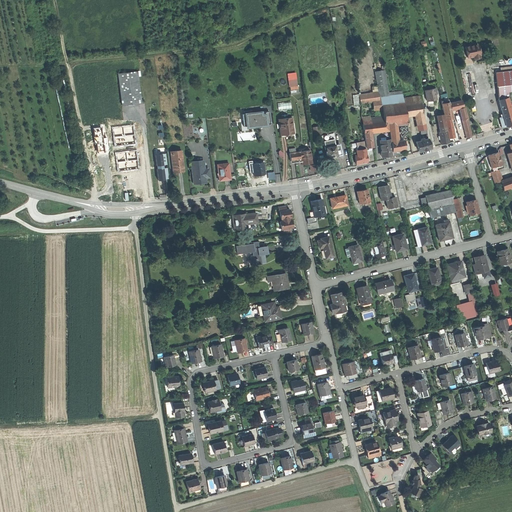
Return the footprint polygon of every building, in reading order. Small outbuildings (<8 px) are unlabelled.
[(478,44),(465,47),(467,58),(471,57),(473,56),(474,59),(478,58),(478,57),(480,55),(478,44)] [(390,123),(399,126),(403,125),(409,125),(409,117),(406,102),(405,98),(403,91),(390,93),(387,70),(376,72),(378,85),(373,87),(374,92),(362,94),(360,95),(362,105),(374,103),(375,111),(384,110),(386,123),(390,123)] [(511,70),(496,72),(499,98),(507,96),(508,96),(507,91),(511,89),(511,70)] [(136,72),(117,75),(121,107),(140,104),(136,72)] [(290,91),(291,94),(299,93),(298,86),(294,86),(295,90),(290,91)] [(425,90),(427,101),(432,100),(437,99),(435,92),(434,88),(425,90)] [(507,96),(499,98),(498,99),(501,110),(510,108),(507,96)] [(422,99),(406,102),(409,117),(418,115),(424,113),(425,113),(422,99)] [(449,103),(451,110),(454,110),(459,108),(464,108),(462,100),(449,103)] [(445,120),(446,119),(451,119),(452,118),(454,118),(453,116),(451,110),(449,103),(442,105),(445,120)] [(465,107),(464,108),(459,108),(462,120),(468,119),(465,107)] [(511,109),(510,108),(501,110),(503,117),(505,126),(510,125),(511,124),(511,113),(511,111),(511,109)] [(260,110),(242,112),(244,128),(265,125),(265,124),(271,123),(270,111),(260,112),(260,110)] [(427,129),(424,113),(418,115),(420,130),(422,130),(427,129)] [(441,127),(441,131),(446,130),(447,130),(445,122),(445,123),(443,115),(437,116),(440,127),(441,127)] [(281,134),(294,133),(292,123),(292,118),(279,119),(281,134)] [(472,136),(468,119),(462,120),(466,138),(469,137),(472,136)] [(385,121),(377,122),(379,133),(391,132),(390,124),(386,124),(385,121)] [(294,123),(292,123),(294,133),(281,134),(281,138),(288,137),(296,136),(294,123)] [(365,132),(366,132),(373,133),(373,123),(364,124),(365,132)] [(391,132),(392,142),(401,140),(399,126),(390,123),(390,124),(391,132)] [(441,131),(439,132),(440,136),(440,139),(441,144),(445,144),(449,143),(446,130),(441,131)] [(371,148),(376,148),(373,133),(366,132),(368,149),(371,148)] [(423,140),(418,142),(421,151),(427,150),(433,148),(430,138),(427,139),(426,140),(423,140)] [(391,139),(381,140),(383,158),(388,157),(393,156),(391,139)] [(401,140),(392,142),(394,153),(404,151),(408,150),(407,140),(401,140)] [(358,143),(359,151),(367,149),(366,142),(358,143)] [(327,146),(330,158),(337,157),(344,155),(342,145),(338,146),(331,147),(331,146),(327,146)] [(364,164),(369,163),(367,149),(359,151),(360,156),(357,156),(358,165),(364,164)] [(172,152),(174,172),(179,172),(185,171),(182,151),(172,152)] [(301,161),(302,165),(307,164),(312,163),(310,151),(300,152),(301,161)] [(291,162),(301,161),(300,152),(290,153),(291,162)] [(165,153),(155,154),(158,178),(167,177),(165,153)] [(495,154),(490,156),(494,170),(499,168),(498,166),(504,164),(500,153),(495,154)] [(191,162),(194,184),(200,183),(206,182),(205,177),(209,177),(208,169),(204,170),(203,161),(191,162)] [(253,170),(254,175),(260,175),(265,174),(264,170),(266,169),(265,166),(264,166),(263,162),(253,164),(252,164),(253,170)] [(228,163),(217,165),(219,181),(225,180),(230,179),(228,163)] [(499,168),(494,170),(495,172),(493,173),(497,184),(502,182),(502,181),(504,179),(501,170),(500,170),(499,168)] [(511,178),(503,181),(506,190),(511,187),(511,178)] [(384,187),(381,187),(384,201),(388,200),(390,209),(394,208),(394,210),(399,208),(399,207),(397,197),(393,199),(390,185),(384,187)] [(364,191),(359,192),(361,204),(367,203),(367,205),(372,204),(369,190),(364,191)] [(430,209),(456,203),(455,200),(452,190),(427,195),(427,197),(421,198),(423,207),(429,206),(430,209)] [(339,197),(332,198),(334,208),(349,205),(347,195),(339,197)] [(455,200),(456,203),(458,211),(459,217),(465,216),(461,199),(455,200)] [(316,201),(311,202),(314,217),(316,217),(325,215),(322,200),(316,201)] [(477,200),(466,203),(470,215),(478,213),(480,213),(478,206),(477,200)] [(458,211),(456,203),(430,209),(432,217),(458,211)] [(282,221),(291,220),(290,218),(291,218),(291,216),(290,213),(289,211),(290,211),(290,209),(286,210),(286,206),(278,207),(279,211),(280,211),(281,220),(282,220),(282,221)] [(235,215),(237,229),(249,228),(248,224),(259,223),(258,218),(258,213),(247,215),(247,213),(235,215)] [(292,219),(291,220),(282,221),(280,221),(281,230),(283,230),(284,233),(291,232),(290,229),(293,228),(293,226),(292,224),(291,221),(292,221),(292,219)] [(438,225),(442,240),(448,239),(454,237),(451,222),(446,223),(438,225)] [(419,230),(423,245),(427,244),(432,243),(428,227),(419,230)] [(393,237),(397,252),(402,251),(407,249),(403,234),(393,237)] [(322,240),(319,241),(320,244),(321,248),(324,247),(326,258),(334,257),(329,237),(322,239),(322,240)] [(375,257),(375,258),(380,257),(385,255),(381,241),(371,243),(372,248),(375,257)] [(239,246),(240,253),(252,251),(253,264),(267,263),(266,254),(270,254),(269,250),(269,246),(260,247),(259,242),(252,243),(253,244),(239,246)] [(351,257),(353,264),(358,262),(362,261),(358,245),(348,247),(349,248),(351,257)] [(499,255),(501,264),(506,263),(511,261),(508,249),(502,250),(498,251),(499,255)] [(472,258),(476,273),(477,273),(489,270),(484,255),(477,256),(472,258)] [(507,266),(506,263),(501,264),(499,255),(497,256),(500,267),(507,266)] [(448,265),(450,273),(458,271),(459,277),(465,276),(461,261),(455,263),(448,265)] [(428,270),(433,286),(442,283),(437,267),(433,269),(428,270)] [(490,276),(489,270),(477,273),(478,275),(479,279),(490,276)] [(452,279),(459,277),(458,271),(450,273),(452,279)] [(407,287),(409,292),(411,291),(418,290),(414,273),(409,275),(404,276),(407,287)] [(288,274),(268,277),(269,282),(274,281),(276,281),(278,291),(290,289),(289,282),(288,274)] [(376,284),(379,294),(394,290),(391,279),(383,282),(376,284)] [(490,283),(492,295),(498,294),(496,282),(490,283)] [(466,285),(468,294),(473,292),(474,292),(472,284),(466,285)] [(357,289),(362,305),(372,302),(367,286),(361,287),(357,289)] [(332,310),(333,314),(346,311),(344,304),(345,303),(343,293),(331,295),(334,304),(331,305),(332,310)] [(418,299),(420,307),(427,305),(425,297),(418,299)] [(262,305),(262,306),(264,316),(266,322),(283,317),(282,312),(280,306),(277,307),(276,302),(262,305)] [(497,320),(499,330),(503,329),(508,328),(508,326),(506,319),(506,318),(497,320)] [(301,324),(304,335),(309,334),(313,333),(311,322),(301,324)] [(474,328),(477,339),(484,337),(491,335),(488,325),(474,328)] [(511,325),(508,326),(508,328),(503,329),(504,334),(507,334),(510,333),(511,331),(511,325)] [(279,330),(282,342),(286,341),(291,340),(288,327),(279,330)] [(455,335),(458,346),(462,345),(467,344),(464,332),(455,335)] [(257,337),(259,348),(264,346),(268,345),(267,344),(268,344),(269,345),(274,344),(272,336),(267,337),(267,335),(257,337)] [(430,339),(434,351),(438,350),(443,348),(442,343),(441,339),(440,337),(430,339)] [(234,340),(237,352),(242,351),(247,349),(244,338),(234,340)] [(213,354),(214,357),(219,356),(223,355),(221,344),(211,346),(211,347),(213,354)] [(407,348),(411,359),(415,357),(420,356),(417,345),(407,348)] [(191,359),(191,363),(196,362),(201,361),(198,350),(189,352),(191,359)] [(322,354),(312,356),(315,369),(324,367),(323,362),(322,359),(323,358),(322,354)] [(380,356),(383,365),(388,364),(393,362),(391,354),(380,356)] [(164,357),(166,367),(172,366),(175,365),(173,355),(164,357)] [(287,362),(289,372),(298,369),(296,359),(291,361),(287,362)] [(353,361),(342,364),(344,370),(345,375),(356,372),(353,361)] [(487,366),(489,373),(493,372),(499,370),(496,361),(491,362),(486,363),(487,366)] [(469,367),(465,368),(468,379),(477,377),(474,366),(469,367)] [(494,375),(493,372),(489,373),(487,366),(484,367),(486,377),(494,375)] [(255,371),(257,379),(267,377),(265,367),(259,368),(255,370),(255,371)] [(227,376),(229,386),(239,383),(237,373),(232,375),(227,376)] [(439,375),(442,386),(451,384),(448,373),(443,374),(439,375)] [(178,377),(168,378),(169,388),(174,387),(179,387),(179,382),(178,377)] [(174,391),(174,387),(169,388),(168,378),(164,379),(166,392),(174,391)] [(418,379),(414,381),(414,382),(412,386),(417,388),(418,391),(427,388),(423,378),(418,379)] [(208,382),(203,383),(205,392),(215,390),(213,380),(208,382)] [(302,380),(291,382),(292,387),(293,391),(294,391),(304,389),(302,380)] [(503,386),(507,395),(511,392),(511,384),(511,382),(511,381),(503,384),(503,386)] [(318,387),(320,397),(331,394),(330,390),(329,388),(328,384),(318,387)] [(492,386),(482,389),(483,391),(485,398),(485,400),(490,398),(495,397),(492,386)] [(256,400),(269,397),(268,392),(267,387),(261,389),(258,389),(254,390),(256,400)] [(386,390),(379,391),(381,401),(393,398),(390,387),(386,388),(386,390)] [(468,403),(473,402),(472,397),(471,397),(470,394),(471,394),(470,391),(460,394),(463,404),(468,403)] [(354,402),(355,407),(357,406),(364,405),(366,404),(364,395),(353,397),(354,402)] [(212,402),(208,403),(208,405),(209,408),(208,409),(208,411),(210,412),(210,413),(216,411),(220,410),(219,405),(218,400),(216,401),(212,402)] [(447,412),(452,410),(449,400),(440,402),(441,409),(442,413),(447,412)] [(298,414),(308,412),(306,403),(306,402),(295,404),(297,410),(298,414)] [(175,412),(176,417),(183,416),(183,410),(182,403),(173,404),(174,412),(175,412)] [(266,421),(276,419),(275,414),(274,409),(272,409),(271,409),(267,410),(264,411),(266,421)] [(394,410),(382,413),(384,418),(385,423),(396,420),(395,415),(394,410)] [(323,413),(326,423),(335,421),(334,416),(333,411),(323,413)] [(421,427),(430,424),(427,411),(417,413),(418,418),(419,418),(419,422),(421,427)] [(359,425),(360,430),(370,427),(371,427),(369,418),(367,418),(365,418),(357,420),(359,425)] [(220,422),(208,424),(209,429),(210,434),(223,432),(220,422)] [(302,430),(303,434),(312,432),(310,423),(306,424),(301,425),(302,430)] [(482,424),(477,426),(479,433),(480,434),(483,434),(491,432),(489,423),(482,424)] [(264,431),(267,440),(272,439),(277,438),(277,437),(274,429),(274,428),(264,431)] [(174,431),(177,442),(186,440),(185,435),(184,429),(183,429),(176,431),(174,431)] [(241,437),(244,446),(249,445),(254,443),(251,434),(241,437)] [(443,444),(450,451),(454,447),(457,444),(459,442),(452,435),(447,440),(443,444)] [(388,439),(391,449),(401,446),(400,441),(398,437),(393,438),(389,439),(388,439)] [(331,444),(329,444),(333,458),(343,456),(341,448),(340,446),(342,445),(341,441),(339,442),(331,444)] [(366,450),(367,455),(379,452),(376,442),(365,445),(366,450)] [(225,443),(214,445),(216,455),(221,454),(227,452),(227,449),(225,443)] [(304,453),(300,454),(302,463),(307,462),(313,460),(310,451),(304,453)] [(426,457),(423,460),(426,464),(424,465),(430,471),(437,464),(433,460),(435,459),(430,453),(426,457)] [(190,454),(179,457),(180,458),(181,466),(189,464),(193,463),(192,457),(190,457),(190,454)] [(284,457),(280,458),(283,469),(291,467),(288,456),(284,457)] [(190,467),(189,464),(181,466),(180,458),(176,459),(178,469),(190,467)] [(262,464),(258,465),(261,476),(271,473),(268,463),(262,464)] [(439,466),(437,464),(430,471),(424,465),(423,467),(430,475),(439,466)] [(237,472),(239,482),(249,480),(246,469),(241,471),(237,472)] [(421,489),(418,488),(420,484),(418,478),(417,475),(414,476),(413,478),(413,480),(412,481),(411,483),(411,484),(413,485),(410,493),(414,495),(414,493),(418,495),(421,489)] [(215,478),(217,485),(226,483),(224,476),(219,477),(215,478)] [(192,480),(186,482),(188,492),(200,489),(197,479),(192,480)] [(385,503),(387,508),(396,504),(393,495),(391,491),(382,494),(382,496),(380,497),(383,504),(385,503)]
